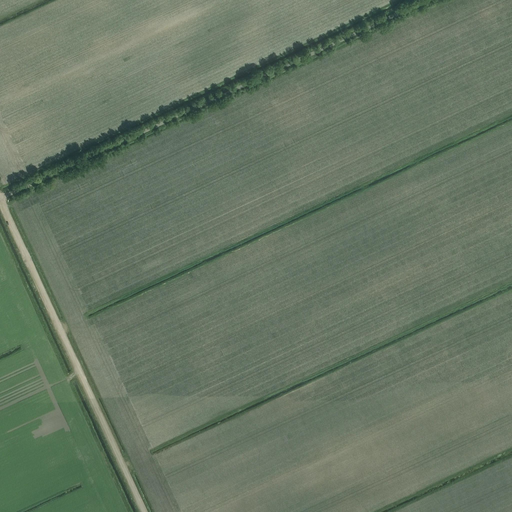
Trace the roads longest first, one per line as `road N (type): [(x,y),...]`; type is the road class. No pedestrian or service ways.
road 1 (unclassified): [(0,196),(427,0)]
road 2 (track): [(144,511),(0,201)]
